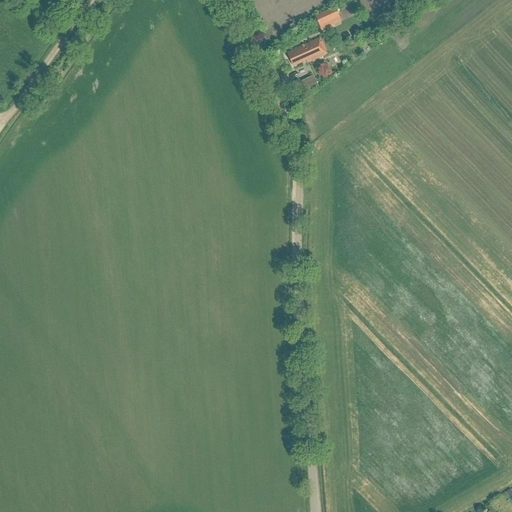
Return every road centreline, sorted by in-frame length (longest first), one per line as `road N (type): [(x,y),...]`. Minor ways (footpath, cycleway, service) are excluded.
road 1 (unclassified): [(314,511),(295,141),(236,0)]
road 2 (track): [(7,117),(91,0)]
